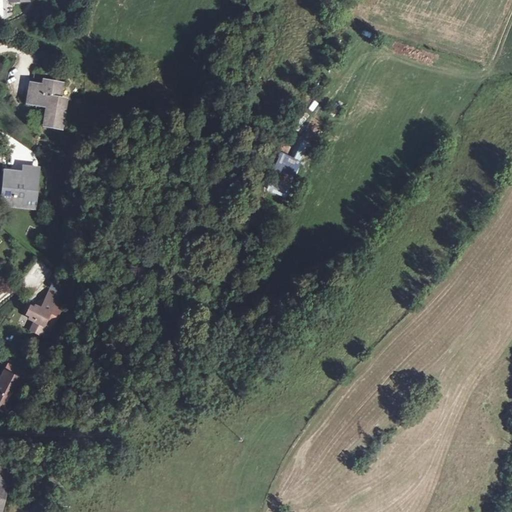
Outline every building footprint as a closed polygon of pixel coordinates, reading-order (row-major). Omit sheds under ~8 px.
[(43,86),(44,82),(45,75),(35,74),(34,84),(43,86)] [(61,85),(44,82),(43,86),(34,84),(31,84),(27,103),(41,105),(42,103),(48,104),(45,126),(60,128),(65,100),(58,99),(61,85)] [(272,170),(293,180),(301,162),(280,152),(272,170)] [(23,173),(5,171),(2,196),(4,196),(14,197),(13,205),(35,208),(39,169),(23,168),(23,173)] [(14,197),(4,196),(4,204),(13,205),(14,197)] [(59,294),(50,290),(41,309),(36,307),(32,309),(29,314),(31,319),(35,322),(31,330),(47,337),(63,303),(56,300),(59,294)] [(10,374),(7,372),(0,383),(0,405),(7,410),(23,384),(28,375),(14,367),(10,374)] [(3,466),(0,465),(0,511),(10,474),(2,472),(3,466)]
